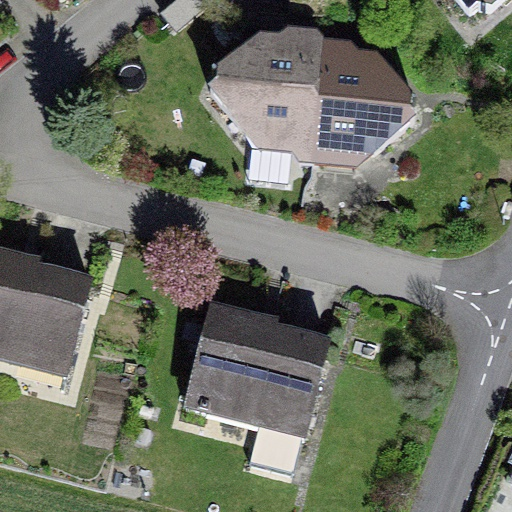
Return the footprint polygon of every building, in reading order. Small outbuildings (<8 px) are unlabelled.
[(350,0),(290,0),(289,15),(349,21),(350,0)] [(455,0),(470,17),(477,11),(490,14),(506,0),(455,0)] [(307,168),(320,44),(315,37),(304,36),(295,45),(261,41),(218,76),(217,86),(217,89),(210,95),(243,136),(293,140),(292,157),(299,167),(307,168)] [(320,44),(307,168),(313,169),(323,160),(324,152),(374,157),(414,124),(407,116),(409,114),(411,103),(375,60),(341,57),(333,48),(322,47),(320,44)] [(0,255),(0,352),(69,370),(91,287),(20,269),(22,261),(0,255)] [(212,310),(186,411),(207,417),(210,406),(261,420),(249,468),(292,479),(305,431),(307,432),(330,348),(259,329),(261,322),(212,310)]
